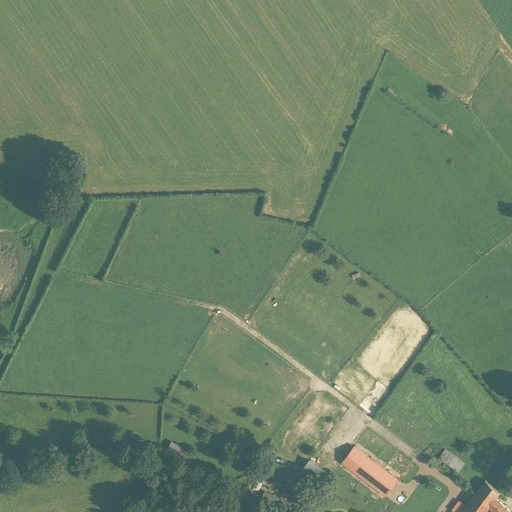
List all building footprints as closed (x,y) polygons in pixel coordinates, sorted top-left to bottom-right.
[(182,447),(171,442),(167,450),(177,456),(182,447)] [(354,445),(341,462),(385,497),(398,480),(354,445)] [(465,463),(445,449),(438,459),(458,473),(465,463)] [(486,480),(475,495),(475,496),(488,506),(489,506),(495,511),(510,511),(495,498),(500,493),(486,480)] [(277,497),(264,491),(261,498),(273,504),(277,497)] [(475,496),(475,495),(461,511),(484,511),(489,506),(488,506),(475,496)]
